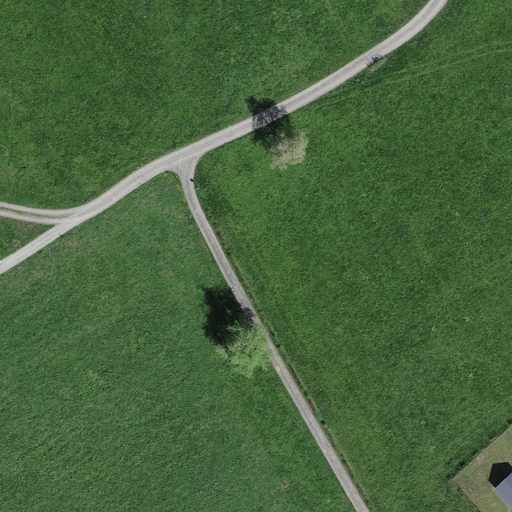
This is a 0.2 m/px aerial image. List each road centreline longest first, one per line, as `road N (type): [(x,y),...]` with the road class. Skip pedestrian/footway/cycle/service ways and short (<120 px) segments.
road 1 (track): [(442,0),(369,57),(189,152),(0,267)]
road 2 (track): [(189,152),(193,201),(223,265),(363,511)]
